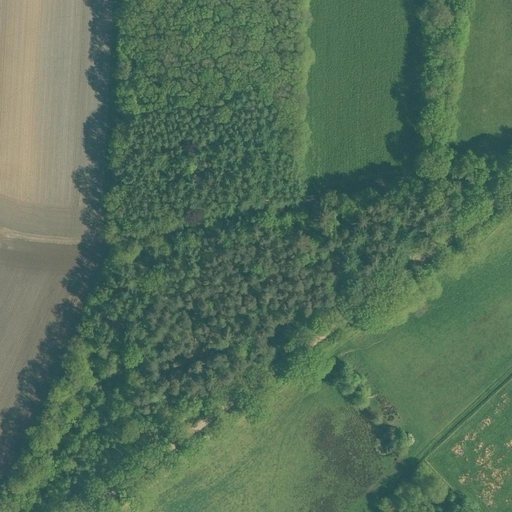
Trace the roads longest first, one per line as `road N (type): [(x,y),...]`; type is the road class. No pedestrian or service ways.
road 1 (track): [(82,511),(499,197)]
road 2 (track): [(499,197),(480,184),(443,179),(132,237),(0,229)]
